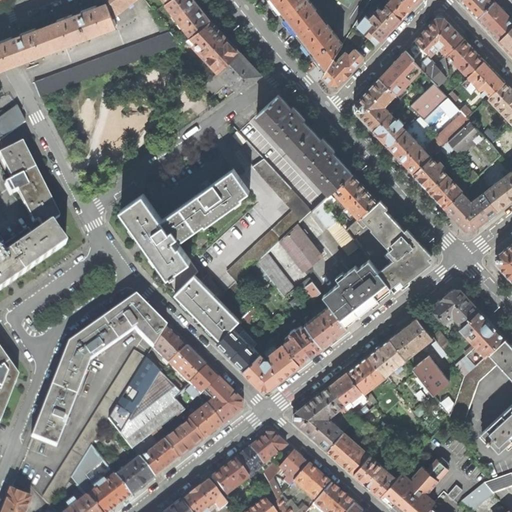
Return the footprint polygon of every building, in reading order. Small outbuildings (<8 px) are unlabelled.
[(0,43),(0,68),(9,65),(18,62),(20,61),(116,25),(112,15),(132,0),(107,0),(106,1),(106,4),(82,13),(81,10),(77,12),(73,13),(73,16),(22,35),(21,33),(16,34),(11,36),(12,39),(10,40),(1,43),(0,43)] [(199,5),(194,0),(170,0),(167,3),(166,4),(191,36),(211,21),(199,5)] [(319,63),(326,71),(333,59),(343,44),(328,23),(326,24),(315,10),(316,9),(309,0),(270,0),(284,18),(308,48),(320,63),(319,63)] [(418,0),(391,0),(392,0),(387,5),(401,18),(412,7),(418,0)] [(461,0),(479,18),(492,3),(489,0),(461,0)] [(488,28),(499,40),(511,26),(511,20),(494,1),(492,3),(479,18),(488,28)] [(390,30),(401,18),(387,5),(384,9),(379,5),(374,10),(376,12),(370,19),(366,15),(357,25),(377,44),(390,30)] [(447,55),(450,52),(464,39),(444,17),(436,17),(422,33),(406,50),(414,59),(413,60),(421,68),(435,83),(437,85),(448,75),(445,57),(444,56),(434,64),(427,56),(429,54),(430,55),(437,49),(440,48),(447,55)] [(162,35),(34,82),(40,96),(139,59),(180,43),(160,18),(156,20),(162,35)] [(220,31),(211,21),(191,36),(187,39),(192,44),(193,43),(206,56),(226,37),(220,31)] [(511,52),(511,26),(499,40),(511,52)] [(353,31),(348,36),(359,47),(364,41),(353,31)] [(234,46),(226,37),(206,56),(219,71),(240,52),(234,46)] [(458,65),(468,76),(484,60),(473,48),(464,39),(450,52),(454,56),(449,60),(456,66),(458,65)] [(350,72),(364,57),(355,49),(349,55),(346,52),(339,58),(340,59),(336,63),(333,59),(326,71),(323,75),(331,84),(339,84),(350,72)] [(406,84),(421,68),(413,60),(414,59),(406,50),(393,64),(380,77),(396,92),(397,93),(402,88),(405,91),(409,87),(406,84)] [(252,65),(240,52),(219,71),(206,83),(214,95),(230,80),(238,90),(260,74),(252,65)] [(488,91),(491,95),(505,82),(493,69),(484,60),(468,76),(479,87),(477,88),(484,95),(488,91)] [(383,105),(396,92),(380,77),(356,103),(355,110),(364,119),(373,130),(391,113),(383,105)] [(489,97),(511,122),(511,89),(505,82),(491,95),(489,97)] [(410,105),(420,116),(424,119),(448,97),(447,95),(437,85),(435,83),(410,105)] [(463,113),(467,117),(473,112),(466,105),(452,91),(447,95),(448,97),(459,109),(463,113)] [(331,194),(334,190),(352,173),(332,152),(296,113),(279,94),(257,114),(331,194)] [(451,116),(459,109),(448,97),(424,119),(420,116),(417,119),(424,127),(428,123),(429,125),(446,110),(451,116)] [(405,101),(403,99),(394,109),(396,111),(405,101)] [(21,115),(18,107),(0,119),(0,139),(25,122),(21,115)] [(397,120),(391,113),(373,130),(380,137),(388,146),(406,129),(401,125),(403,123),(399,118),(397,120)] [(434,154),(440,148),(470,121),(467,117),(463,113),(429,145),(428,148),(434,154)] [(482,134),(470,121),(440,148),(446,154),(447,154),(454,148),(460,155),(472,145),(489,166),(501,155),(495,147),(491,143),(482,134)] [(425,151),(406,129),(388,146),(400,158),(414,173),(431,157),(425,151)] [(491,133),(488,129),(482,134),(491,143),(501,135),(496,129),(491,133)] [(237,131),(233,135),(241,145),(246,141),(237,131)] [(22,143),(0,153),(0,158),(12,180),(8,182),(4,184),(10,195),(17,191),(33,223),(38,221),(42,229),(50,223),(59,217),(45,189),(39,177),(35,169),(22,143)] [(428,148),(425,151),(431,157),(434,154),(428,148)] [(437,163),(431,157),(414,173),(421,181),(430,191),(447,174),(442,169),(445,167),(439,161),(437,163)] [(264,158),(252,166),(293,210),(227,271),(236,281),(257,262),(267,253),(280,241),(298,224),(312,211),(264,158)] [(242,197),(249,191),(239,176),(234,169),(211,185),(208,180),(200,186),(203,191),(189,201),(162,220),(143,193),(121,209),(144,241),(169,276),(191,260),(181,245),(179,246),(174,239),(179,235),(182,240),(209,220),(211,222),(243,198),(242,197)] [(472,182),(479,176),(474,170),(467,177),(472,182)] [(511,170),(484,193),(498,210),(511,199),(511,170)] [(360,218),(364,214),(378,201),(364,186),(352,173),(334,190),(360,218)] [(463,191),(447,174),(430,191),(437,198),(445,207),(462,192),(463,191)] [(484,221),(498,210),(484,193),(472,202),(462,192),(445,207),(466,229),(473,230),(484,221)] [(330,194),(324,200),(328,206),(335,200),(330,194)] [(313,210),(327,229),(338,220),(323,201),(313,210)] [(394,259),(379,271),(391,287),(394,291),(429,264),(430,256),(409,234),(378,201),(364,214),(376,228),(376,229),(390,245),(392,243),(394,245),(388,252),(394,259)] [(348,256),(359,247),(338,220),(327,229),(348,256)] [(65,245),(50,223),(42,229),(8,253),(23,274),(65,245)] [(304,271),(323,256),(298,224),(280,241),(304,271)] [(497,262),(511,278),(511,243),(511,244),(497,255),(497,262)] [(15,280),(23,274),(8,253),(2,257),(0,254),(0,290),(7,285),(12,282),(15,280)] [(284,296),(294,288),(267,253),(257,262),(277,287),(284,296)] [(323,295),(330,305),(344,323),(365,307),(391,287),(379,271),(369,259),(358,268),(356,265),(338,279),(341,282),(323,295)] [(199,271),(191,260),(169,276),(166,278),(176,293),(195,274),(199,271)] [(240,321),(195,274),(176,293),(175,294),(199,318),(220,340),(234,327),(240,321)] [(312,281),(305,287),(314,298),(321,293),(312,281)] [(453,315),(463,326),(479,310),(461,290),(453,289),(441,299),(432,306),(444,322),(453,315)] [(137,332),(153,348),(166,327),(135,296),(117,308),(102,319),(117,340),(134,328),(137,332)] [(305,324),(307,326),(323,346),(335,337),(348,327),(344,323),(330,305),(305,324)] [(455,365),(464,376),(505,337),(490,322),(479,310),(463,326),(460,328),(476,345),(455,365)] [(406,358),(433,337),(418,317),(404,328),(391,338),(406,358)] [(89,360),(117,340),(102,319),(80,335),(68,343),(51,386),(76,395),(76,394),(86,369),(89,360)] [(288,341),(284,344),(300,364),(312,355),(323,346),(307,326),(304,329),(302,326),(297,330),(294,329),(291,332),(291,335),(286,338),(288,341)] [(166,361),(169,364),(185,347),(174,336),(166,327),(153,348),(163,359),(162,360),(164,362),(166,361)] [(260,354),(234,327),(220,340),(217,343),(224,351),(237,363),(244,370),(260,354)] [(439,332),(433,337),(436,341),(441,346),(447,341),(439,332)] [(511,345),(505,337),(464,376),(454,406),(450,416),(456,425),(464,422),(478,382),(499,362),(509,374),(508,376),(511,380),(511,345)] [(407,359),(406,358),(391,338),(379,347),(369,355),(385,376),(394,369),(397,372),(404,367),(401,363),(407,359)] [(449,339),(447,341),(441,346),(444,350),(453,344),(449,339)] [(446,353),(444,350),(441,346),(436,341),(432,344),(442,356),(446,353)] [(261,388),(269,388),(300,364),(284,344),(271,354),(272,356),(268,359),(266,360),(260,354),(244,370),(253,380),(261,388)] [(169,364),(188,383),(189,383),(205,367),(193,355),(185,347),(169,364)] [(0,350),(0,420),(8,400),(13,387),(17,378),(18,376),(0,350)] [(91,446),(108,419),(146,358),(134,350),(42,497),(50,505),(52,508),(71,477),(91,446)] [(182,413),(184,410),(174,399),(180,392),(175,388),(171,384),(160,372),(155,367),(158,363),(149,354),(146,358),(108,419),(132,449),(151,434),(156,430),(181,411),(182,413)] [(364,392),(385,376),(369,355),(358,363),(348,371),(364,392)] [(433,394),(449,382),(429,356),(413,368),(433,394)] [(163,369),(158,363),(155,367),(160,372),(163,369)] [(216,378),(205,367),(189,383),(187,385),(199,395),(206,389),(216,378)] [(367,396),(364,392),(348,371),(340,378),(331,384),(346,403),(348,406),(353,403),(354,404),(362,398),(364,401),(369,398),(367,396)] [(215,398),(206,405),(222,425),(231,418),(241,410),(241,403),(216,378),(206,389),(215,398)] [(175,379),(171,384),(175,388),(180,384),(175,379)] [(180,384),(175,388),(180,392),(184,388),(180,384)] [(327,417),(346,403),(331,384),(310,400),(295,413),(294,420),(328,449),(343,431),(327,417)] [(56,446),(76,395),(51,386),(43,407),(32,436),(33,437),(56,446)] [(371,394),(367,396),(369,398),(374,404),(377,402),(371,394)] [(441,404),(450,416),(454,406),(448,399),(441,404)] [(187,420),(188,421),(203,440),(212,433),(222,425),(206,405),(205,403),(200,407),(202,409),(187,420)] [(511,404),(483,431),(490,439),(487,442),(489,444),(491,442),(499,451),(511,439),(511,404)] [(352,411),(348,406),(341,411),(346,416),(352,411)] [(356,417),(352,411),(346,416),(352,422),(356,417)] [(362,423),(356,417),(352,422),(354,424),(358,427),(362,423)] [(188,421),(164,440),(178,459),(190,450),(203,440),(188,421)] [(352,422),(343,431),(346,433),(354,424),(352,422)] [(160,435),(156,430),(151,434),(154,439),(160,435)] [(346,433),(343,431),(328,449),(338,458),(354,472),(370,455),(346,433)] [(267,460),(286,446),(274,435),(266,435),(258,441),(250,447),(262,462),(266,459),(267,460)] [(164,440),(140,459),(154,478),(166,469),(178,459),(164,440)] [(380,443),(376,447),(381,452),(382,451),(387,457),(390,454),(380,443)] [(71,477),(86,496),(98,511),(110,511),(115,508),(130,496),(115,476),(114,476),(108,469),(109,469),(103,461),(91,446),(71,477)] [(263,464),(262,462),(250,447),(241,454),(234,460),(248,478),(249,478),(254,474),(253,472),(263,464)] [(289,486),(293,482),(308,465),(299,457),(293,452),(278,468),(288,475),(283,480),(289,486)] [(397,478),(370,455),(354,472),(367,483),(381,495),(397,478)] [(107,458),(103,461),(109,469),(113,466),(107,458)] [(138,458),(115,476),(130,496),(141,488),(154,478),(140,459),(138,458)] [(437,458),(427,469),(439,480),(449,469),(437,458)] [(225,495),(248,478),(234,460),(222,469),(211,478),(225,495)] [(265,472),(263,474),(268,483),(273,478),(279,471),(271,464),(264,471),(265,472)] [(293,482),(315,501),(330,484),(329,484),(318,473),(308,465),(293,482)] [(396,509),(399,511),(426,511),(431,507),(435,501),(427,494),(439,480),(427,469),(422,465),(410,479),(402,472),(397,478),(381,495),(396,509)] [(472,509),(493,492),(511,485),(511,471),(484,481),(462,500),(470,507),(472,509)] [(273,478),(268,483),(273,493),(276,500),(281,495),(273,478)] [(225,505),(207,481),(192,493),(181,502),(188,511),(206,511),(205,510),(214,504),(218,510),(225,505)] [(321,511),(345,511),(353,504),(340,493),(330,484),(315,501),(313,504),(321,511)] [(456,484),(447,495),(452,499),(462,489),(456,484)] [(1,511),(24,511),(30,499),(21,496),(24,489),(13,485),(1,511)] [(273,493),(265,499),(271,507),(276,500),(273,493)] [(287,502),(281,495),(276,500),(271,507),(275,511),(306,511),(309,509),(304,505),(299,510),(298,509),(290,499),(287,502)] [(66,511),(98,511),(86,496),(77,504),(73,499),(66,505),(70,509),(66,511)] [(275,511),(271,507),(265,499),(252,509),(248,511),(275,511)] [(188,511),(181,502),(166,511),(188,511)]
